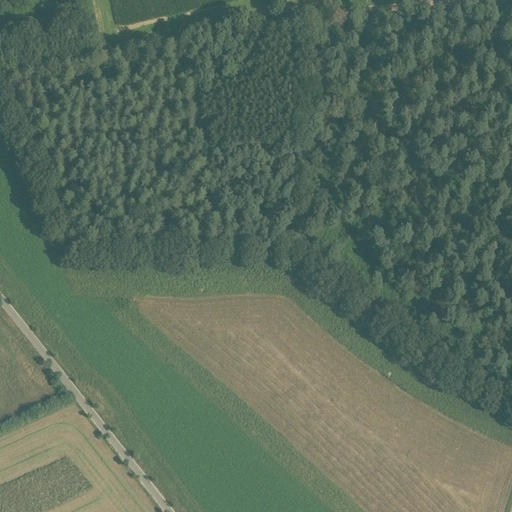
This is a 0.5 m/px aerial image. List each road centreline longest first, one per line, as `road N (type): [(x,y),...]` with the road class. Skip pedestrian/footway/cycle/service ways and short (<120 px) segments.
road 1 (track): [(478,0),(301,12),(0,83)]
road 2 (unclassified): [(0,299),(167,511)]
